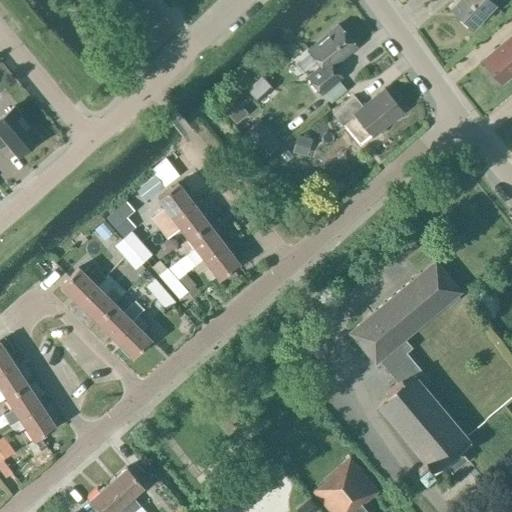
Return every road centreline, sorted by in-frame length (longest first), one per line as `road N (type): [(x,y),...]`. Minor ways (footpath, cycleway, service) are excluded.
road 1 (residential): [(90,444),(20,341),(27,313),(57,307),(145,395)]
road 2 (unclassified): [(293,266),(458,116)]
road 3 (residential): [(243,0),(91,140)]
road 4 (unclassified): [(145,395),(293,266)]
road 5 (unclassified): [(293,266),(188,135)]
road 6 (residential): [(91,140),(0,29)]
road 7 (unclassified): [(458,116),(376,0)]
road 8 (residential): [(91,140),(0,221)]
